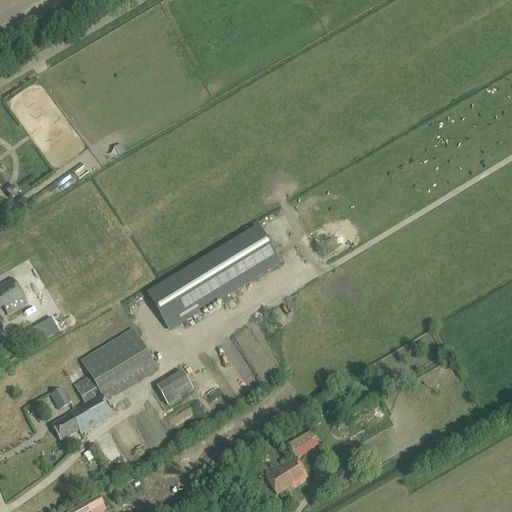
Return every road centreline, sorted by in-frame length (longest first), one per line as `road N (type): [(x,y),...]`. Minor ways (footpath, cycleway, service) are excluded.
road 1 (track): [(511,158),(194,345)]
road 2 (track): [(5,511),(129,413),(194,345)]
road 3 (unclassified): [(0,81),(139,0)]
